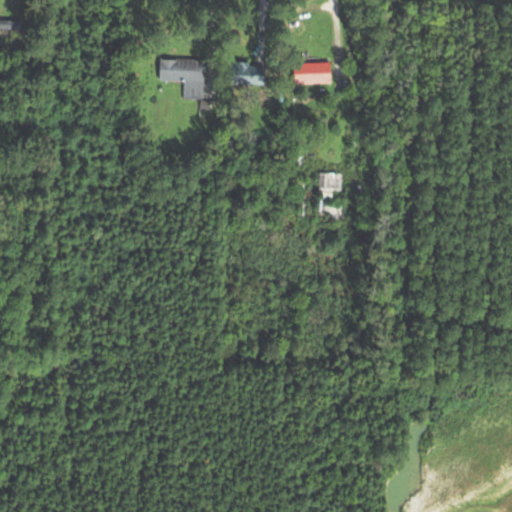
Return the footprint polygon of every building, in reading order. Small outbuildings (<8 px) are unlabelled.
[(0,28),(18,28),(17,17),(0,17),(0,28)] [(181,98),(201,99),(202,60),(158,59),(157,80),(181,81),(181,98)] [(228,85),(262,85),(262,63),(228,63),(228,85)] [(290,63),(290,83),(328,83),(328,63),(290,63)] [(339,192),(340,173),(316,173),(315,217),(325,217),(325,222),(341,223),(341,205),(329,205),(329,191),(339,192)] [(303,182),(282,182),(282,192),(296,192),(296,204),(303,204),(303,182)]
